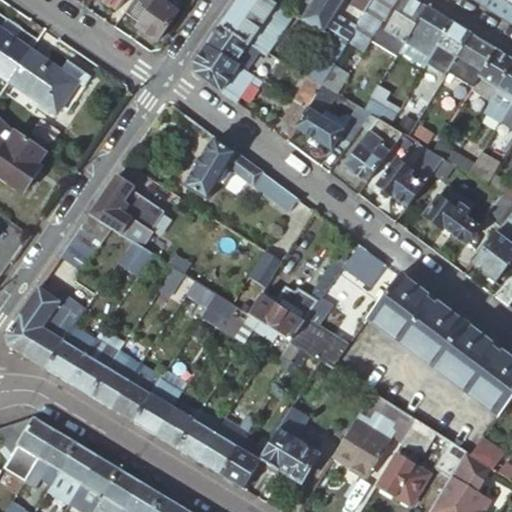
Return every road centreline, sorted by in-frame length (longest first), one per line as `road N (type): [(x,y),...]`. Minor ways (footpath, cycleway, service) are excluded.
road 1 (residential): [(156,84),(511,338)]
road 2 (residential): [(156,84),(0,311)]
road 3 (residential): [(0,391),(28,390),(233,511)]
road 4 (residential): [(33,0),(156,84)]
